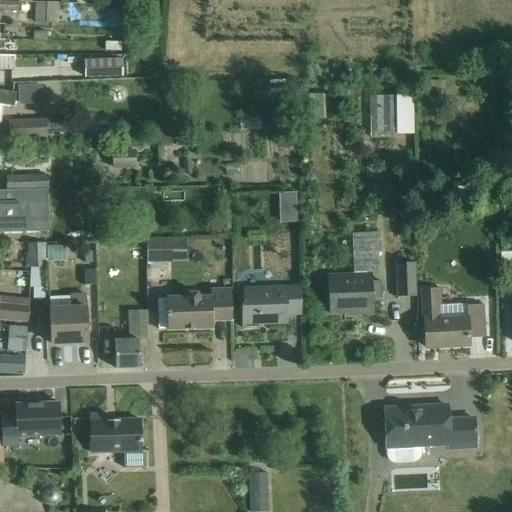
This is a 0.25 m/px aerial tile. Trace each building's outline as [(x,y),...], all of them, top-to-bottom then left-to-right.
[(19,1),(0,0),(0,10),(18,12),(19,1)] [(35,3),(34,23),(57,24),(58,4),(35,3)] [(34,32),(34,40),(46,41),(47,32),(34,32)] [(120,42),(104,42),(104,51),(120,51),(120,42)] [(123,58),(85,59),(85,77),(123,76),(123,58)] [(260,92),(277,92),(277,84),(260,84),(260,92)] [(0,118),(2,106),(13,108),(15,94),(0,91),(0,118)] [(324,95),(307,95),(308,120),(324,120),(324,95)] [(369,95),(370,134),(398,134),(397,96),(369,95)] [(72,119),(52,119),(52,132),(72,132),(72,119)] [(7,122),(8,137),(45,136),(44,121),(7,122)] [(171,135),(160,135),(160,146),(171,146),(171,135)] [(175,146),(188,147),(188,137),(176,137),(175,146)] [(134,151),(112,152),(112,170),(134,169),(134,151)] [(5,191),(47,190),(47,176),(5,177),(5,191)] [(154,183),(152,195),(174,197),(176,185),(154,183)] [(0,232),(50,232),(49,190),(47,190),(7,191),(5,191),(0,191),(0,232)] [(296,193),(283,193),(284,208),(297,208),(296,193)] [(343,266),(369,266),(368,229),(343,229),(343,266)] [(186,263),(186,240),(146,240),(146,264),(186,263)] [(29,269),(45,268),(44,244),(28,245),(29,269)] [(64,247),(47,248),(47,263),(64,263),(64,247)] [(416,298),(416,263),(396,264),(396,298),(416,298)] [(367,275),(328,277),(329,314),(353,313),(353,315),(374,315),(373,299),(381,298),(381,282),(367,282),(367,275)] [(33,286),(33,299),(44,300),(45,287),(33,286)] [(286,317),(302,316),(301,287),(285,287),(285,291),(276,291),(272,288),(264,288),(260,291),(244,292),(244,305),(241,308),(242,328),(262,328),(262,324),(287,324),(286,317)] [(166,299),(157,299),(158,331),(167,331),(213,329),(212,321),(232,321),(231,290),(210,290),(210,298),(201,298),(197,294),(188,294),(185,299),(166,299)] [(438,290),(423,291),(424,320),(425,347),(470,344),(469,337),(485,336),(484,322),(483,305),(467,306),(467,303),(439,304),(438,290)] [(86,294),(49,295),(51,346),(88,344),(87,308),(86,294)] [(29,307),(12,305),(0,304),(0,321),(28,324),(29,307)] [(129,341),(115,342),(116,369),(141,368),(138,311),(128,312),(129,341)] [(25,353),(26,328),(7,327),(6,352),(25,353)] [(1,356),(0,364),(0,371),(0,372),(24,373),(25,357),(1,356)] [(59,419),(58,403),(56,403),(15,404),(15,409),(16,414),(1,415),(2,429),(2,447),(18,446),(18,437),(60,435),(59,419)] [(421,455),(421,447),(449,445),(449,449),(477,448),(476,420),(450,421),(449,407),(385,410),(387,448),(387,455),(388,460),(391,463),(395,464),(413,463),(417,462),(419,459),(421,455)] [(107,415),(90,416),(91,453),(124,453),(124,468),(145,468),(145,452),(141,452),(140,420),(107,421),(107,415)] [(268,511),(267,476),(249,476),(249,511),(268,511)] [(41,494),(41,495),(41,496),(42,497),(42,498),(42,499),(43,500),(43,501),(44,502),(45,503),(46,503),(46,504),(47,504),(48,505),(49,505),(50,505),(51,505),(52,505),(53,505),(54,505),(55,505),(56,504),(57,503),(58,503),(58,502),(59,502),(60,501),(60,500),(60,499),(61,499),(61,498),(61,497),(61,496),(61,495),(61,494),(61,493),(61,492),(60,491),(60,490),(60,489),(59,489),(58,488),(57,487),(56,487),(56,486),(55,486),(54,485),(53,485),(52,485),(51,485),(50,485),(49,485),(48,486),(47,486),(46,486),(46,487),(45,487),(44,488),(44,489),(43,489),(43,490),(42,491),(42,492),(42,493),(41,494)]
